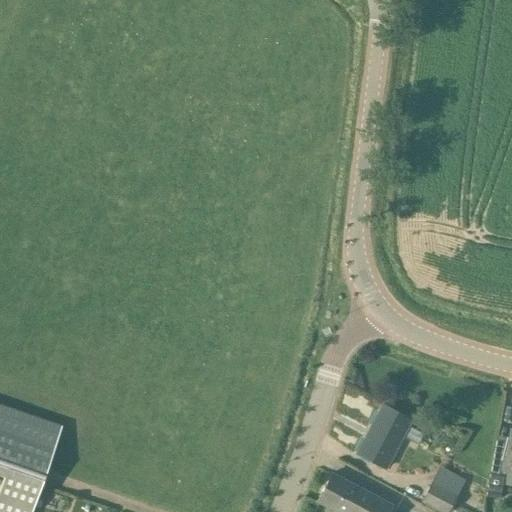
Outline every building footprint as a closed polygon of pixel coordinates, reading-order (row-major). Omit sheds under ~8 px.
[(0,511),(28,511),(60,425),(0,403),(0,473),(4,475),(0,485),(0,511)] [(355,452),(383,467),(409,419),(380,404),(355,452)] [(507,470),(511,471),(511,439),(510,452),(496,450),(489,484),(488,494),(502,497),(507,470)] [(387,511),(392,504),(332,472),(317,500),(339,511),(387,511)] [(430,483),(420,501),(442,511),(445,511),(454,496),(430,483)] [(44,488),(38,503),(50,507),(55,492),(44,488)]
